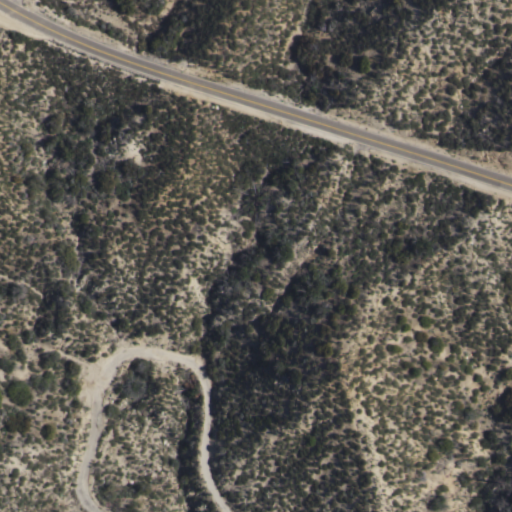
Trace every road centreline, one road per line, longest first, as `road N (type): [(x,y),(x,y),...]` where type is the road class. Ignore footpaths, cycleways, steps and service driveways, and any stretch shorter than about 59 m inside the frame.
road 1 (secondary): [(511,186),(78,44),(0,3)]
road 2 (track): [(103,511),(89,501),(81,474),(92,383),(109,351),(132,342),(190,350),(208,367),(207,471),(228,511)]
